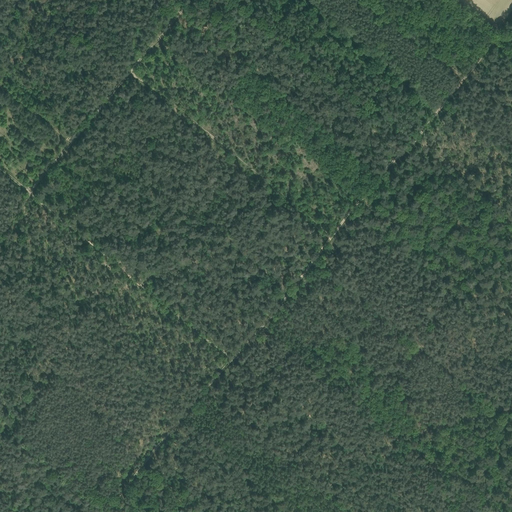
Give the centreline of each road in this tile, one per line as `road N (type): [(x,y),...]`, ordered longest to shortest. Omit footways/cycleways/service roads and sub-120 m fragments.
road 1 (track): [(296,284),(511,12)]
road 2 (track): [(188,0),(0,235)]
road 3 (track): [(0,172),(231,359)]
road 4 (track): [(106,511),(231,359)]
road 5 (track): [(285,511),(404,440)]
road 6 (track): [(463,77),(364,0)]
